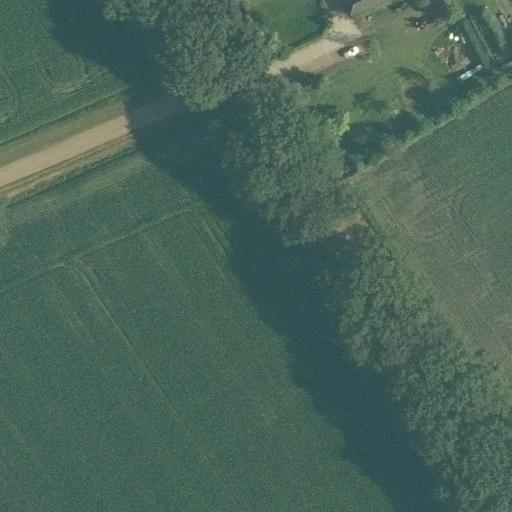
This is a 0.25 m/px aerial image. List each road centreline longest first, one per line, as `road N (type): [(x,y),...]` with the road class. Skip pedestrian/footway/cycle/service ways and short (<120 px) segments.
road 1 (unclassified): [(511,500),(177,0)]
road 2 (track): [(234,83),(0,182)]
